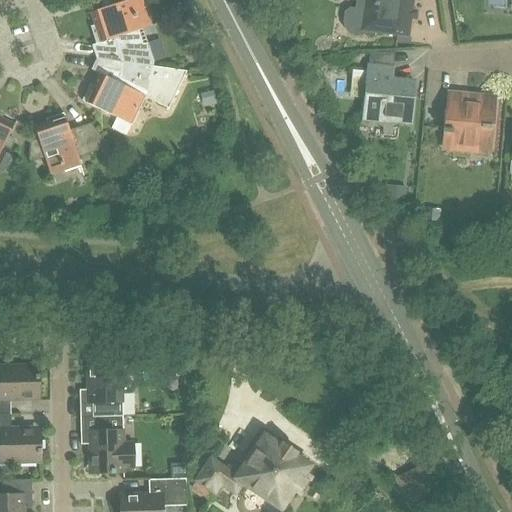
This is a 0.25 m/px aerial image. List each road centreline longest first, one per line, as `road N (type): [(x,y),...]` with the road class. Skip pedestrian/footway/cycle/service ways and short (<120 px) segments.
road 1 (tertiary): [(359,261),(308,286),(244,292),(62,275)]
road 2 (residential): [(31,2),(69,64),(51,83),(18,91),(0,35)]
road 3 (residential): [(63,511),(60,341)]
road 4 (tertiary): [(298,142),(224,0)]
road 5 (tertiary): [(489,511),(428,394)]
road 6 (residential): [(384,54),(511,54)]
